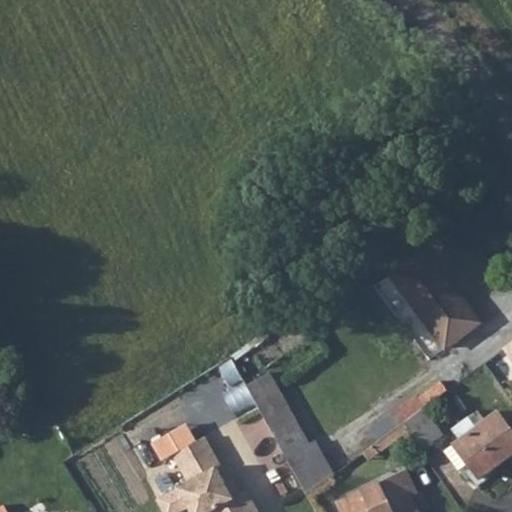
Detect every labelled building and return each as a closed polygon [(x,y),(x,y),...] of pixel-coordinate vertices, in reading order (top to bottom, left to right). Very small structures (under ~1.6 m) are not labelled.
[(446,348),(480,322),(426,249),(391,275),(446,348)] [(511,365),(511,345),(503,353),(511,365)] [(247,385),(257,403),(279,391),(268,373),(247,385)] [(309,444),(279,391),(257,403),(307,493),(332,474),(313,441),(309,444)] [(422,409),(426,406),(417,395),(401,407),(409,418),(422,409)] [(416,435),(433,423),(422,409),(409,418),(405,421),(416,435)] [(480,479),(511,454),(511,428),(499,411),(454,444),(473,469),(480,479)] [(442,435),(433,423),(416,435),(425,448),(442,435)] [(206,436),(174,454),(189,481),(158,498),(165,511),(176,511),(189,505),(192,511),(260,511),(247,489),(242,492),(234,496),(226,482),(217,466),(222,464),(206,436)] [(465,469),(468,473),(473,469),(454,444),(445,451),(461,471),(465,469)] [(400,471),(332,508),(334,511),(413,511),(414,511),(406,509),(403,504),(408,501),(405,496),(412,493),(400,471)] [(234,478),(226,482),(234,496),(242,492),(234,478)]
